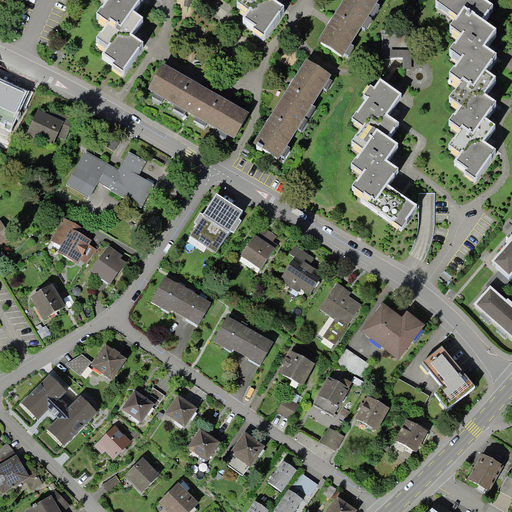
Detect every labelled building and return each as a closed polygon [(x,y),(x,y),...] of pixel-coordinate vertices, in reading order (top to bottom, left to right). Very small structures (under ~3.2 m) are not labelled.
[(102,0),(96,9),(109,18),(97,34),(108,42),(101,52),(112,60),(110,63),(120,69),(140,41),(128,32),(139,17),(129,10),(135,0),(102,0)] [(262,41),(282,14),(270,6),(274,0),(243,0),(238,7),(249,15),(243,23),(256,32),(253,35),(262,41)] [(317,42),(342,57),(369,16),(344,0),(317,42)] [(344,0),(369,16),(378,0),(344,0)] [(466,176),(475,183),(496,155),(483,146),(495,130),(484,123),(496,107),(484,98),(495,82),(483,74),(495,58),(482,49),(494,34),(481,24),(491,11),(476,0),(439,0),(438,2),(459,18),(453,27),(464,35),(453,50),(464,58),(452,73),(465,83),(453,99),(464,107),(452,122),(465,132),(453,148),(464,156),(457,166),(468,174),(466,176)] [(133,28),(138,32),(147,22),(142,18),(133,28)] [(389,69),(413,69),(413,52),(389,52),(389,69)] [(187,112),(201,87),(158,63),(144,88),(187,112)] [(281,103),(305,118),(330,78),(306,63),(281,103)] [(0,123),(13,130),(30,91),(0,78),(0,123)] [(402,222),(414,204),(385,184),(396,169),(384,160),(396,143),(387,137),(397,122),(385,114),(399,94),(379,80),(354,116),(365,124),(354,140),(363,146),(353,161),(364,169),(353,185),(369,196),(365,201),(390,219),(393,216),(402,222)] [(229,136),(243,110),(201,87),(187,112),(229,136)] [(255,145),(279,160),(305,118),(281,103),(255,145)] [(67,138),(77,117),(50,105),(47,112),(37,108),(28,130),(53,141),(57,134),(67,138)] [(99,183),(142,206),(156,183),(139,173),(146,160),(129,151),(119,168),(86,149),(67,183),(90,197),(99,183)] [(217,251),(243,211),(217,194),(190,234),(217,251)] [(88,263),(97,248),(90,243),(92,238),(82,233),(85,228),(64,217),(52,240),(62,244),(57,251),(77,262),(81,258),(88,263)] [(0,242),(10,236),(1,220),(0,220),(0,242)] [(258,232),(274,242),(278,235),(262,225),(258,232)] [(260,266),(273,247),(255,234),(241,253),(260,266)] [(109,282),(126,259),(121,256),(122,254),(110,245),(92,269),(109,282)] [(310,292),(323,272),(310,264),(314,257),(295,245),(290,253),(295,256),(280,279),(298,290),(301,286),(310,292)] [(511,275),(511,245),(511,247),(494,265),(509,278),(511,275)] [(196,323),(208,301),(163,275),(150,298),(196,323)] [(322,334),(335,342),(362,303),(349,294),(351,291),(338,283),(321,309),(333,316),(322,334)] [(41,316),(62,304),(50,284),(29,297),(41,316)] [(511,337),(511,309),(509,307),(491,291),(477,306),(511,337)] [(399,361),(424,328),(405,314),(401,320),(383,307),(362,334),(399,361)] [(258,363),(271,341),(226,315),(213,338),(258,363)] [(106,347),(92,368),(113,382),(127,361),(119,356),(120,355),(113,350),(113,351),(106,347)] [(301,382),(313,361),(290,347),(278,368),(301,382)] [(371,366),(344,348),(333,364),(359,383),(371,366)] [(448,410),(474,388),(459,370),(442,350),(423,365),(443,390),(436,396),(448,410)] [(81,377),(92,363),(82,355),(66,365),(81,377)] [(80,396),(70,407),(64,401),(70,395),(48,374),(17,405),(37,425),(47,415),(54,422),(44,431),(64,450),(99,414),(80,396)] [(334,417),(349,390),(330,378),(314,405),(334,417)] [(429,397),(398,379),(390,393),(420,411),(429,397)] [(142,424),(153,407),(157,410),(166,397),(153,388),(146,398),(135,390),(121,410),(142,424)] [(185,429),(198,410),(178,396),(165,415),(185,429)] [(291,417),(299,404),(286,397),(279,411),(291,417)] [(379,432),(390,411),(368,399),(357,420),(379,432)] [(417,454),(428,432),(418,427),(407,421),(395,442),(417,454)] [(114,461),(132,442),(116,426),(95,447),(102,454),(105,451),(114,461)] [(336,452),(345,437),(329,428),(320,443),(336,452)] [(208,463),(221,444),(201,430),(188,449),(208,463)] [(246,474),(266,445),(246,431),(226,461),(246,474)] [(30,491),(43,482),(36,471),(31,475),(9,442),(0,448),(0,460),(1,461),(0,461),(0,486),(4,492),(22,480),(30,491)] [(487,492),(502,467),(493,461),(482,455),(475,466),(477,468),(469,481),(487,492)] [(140,495),(161,475),(144,457),(123,478),(140,495)] [(269,483),(283,493),(297,472),(283,462),(269,483)] [(310,496),(317,485),(301,474),(293,485),(310,496)] [(108,493),(122,484),(116,475),(102,484),(108,493)] [(511,478),(508,477),(500,492),(511,498),(511,478)] [(166,511),(190,511),(198,505),(180,485),(159,504),(166,511)] [(330,500),(337,490),(329,486),(323,495),(330,500)] [(64,511),(71,506),(56,490),(48,495),(50,497),(25,511),(64,511)] [(274,511),(295,511),(303,501),(289,491),(274,511)] [(356,511),(357,511),(338,498),(328,511),(356,511)] [(247,511),(268,511),(269,511),(254,502),(247,511)]
